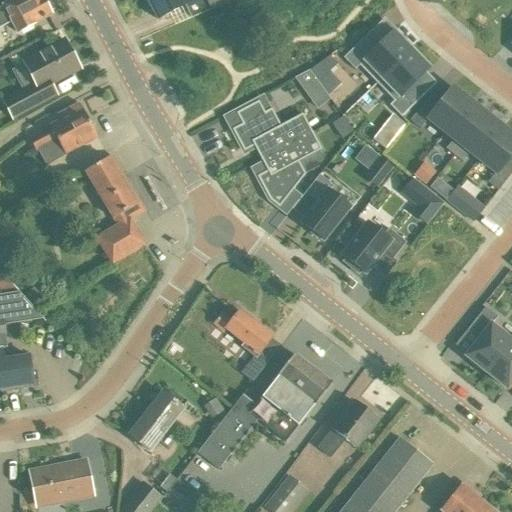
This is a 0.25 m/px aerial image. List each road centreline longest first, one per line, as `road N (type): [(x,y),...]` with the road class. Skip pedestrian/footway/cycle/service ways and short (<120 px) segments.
road 1 (residential): [(221,226),(119,383),(92,409),(59,425),(0,433)]
road 2 (tertiary): [(221,226),(93,0)]
road 3 (tertiary): [(406,368),(221,226)]
road 4 (residential): [(406,368),(511,241)]
road 5 (residential): [(511,92),(404,0)]
road 6 (tertiary): [(511,449),(406,368)]
